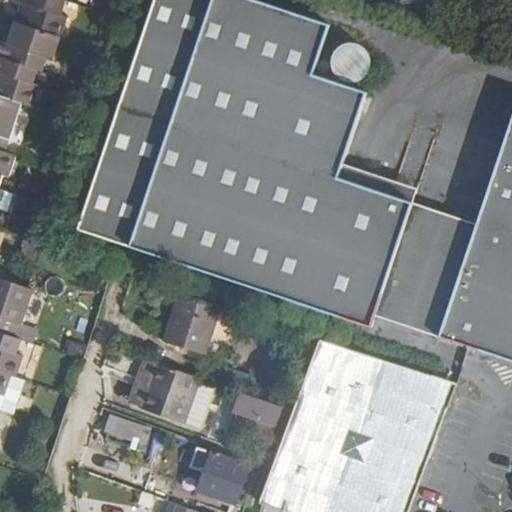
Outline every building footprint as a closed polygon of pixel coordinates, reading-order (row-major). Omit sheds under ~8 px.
[(14,22),(61,38),(68,17),(61,14),(65,0),(14,0),(21,2),(14,22)] [(332,21),(268,0),(153,0),(78,228),(373,325),(377,314),(442,335),(498,351),(511,355),(511,122),(479,222),(415,200),(339,175),(368,88),(315,71),(332,21)] [(0,56),(38,69),(42,70),(47,56),(53,59),(61,38),(14,22),(8,42),(0,39),(0,56)] [(336,40),(325,70),(357,82),(368,51),(336,40)] [(0,95),(22,103),(32,106),(39,85),(34,82),(38,69),(0,56),(0,95)] [(0,149),(5,151),(22,103),(0,95),(0,149)] [(8,175),(16,155),(5,151),(0,149),(0,179),(2,173),(8,175)] [(35,289),(29,287),(0,277),(0,330),(18,337),(35,289)] [(206,356),(222,308),(181,295),(166,343),(206,356)] [(18,354),(23,339),(18,337),(0,330),(0,370),(12,374),(17,376),(24,356),(18,354)] [(407,511),(453,388),(442,383),(319,340),(260,504),(282,511),(407,511)] [(138,398),(182,414),(196,370),(154,355),(138,398)] [(0,394),(4,396),(12,374),(0,370),(0,394)] [(199,420),(214,377),(196,370),(182,414),(199,420)] [(237,406),(276,420),(283,402),(244,387),(237,406)] [(103,436),(133,446),(139,431),(109,421),(103,436)] [(236,502),(250,465),(214,452),(201,489),(236,502)] [(196,511),(198,509),(174,501),(170,511),(196,511)]
